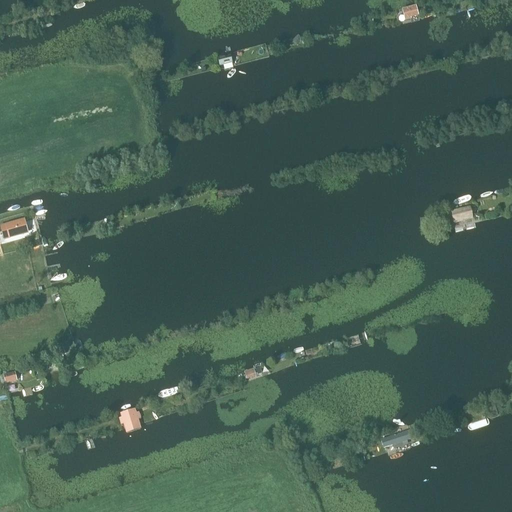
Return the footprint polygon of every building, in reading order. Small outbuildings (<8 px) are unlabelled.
[(417,8),(403,12),(406,20),(419,17),(417,8)] [(231,56),(218,59),(219,66),(233,63),(231,56)] [(470,209),(453,212),(455,221),(471,217),(470,209)] [(25,219),(1,226),(4,239),(29,232),(25,219)] [(63,347),(56,350),(59,358),(65,355),(63,347)] [(257,375),(254,369),(245,372),(246,375),(243,376),(245,380),(257,375)] [(16,372),(4,375),(6,384),(18,381),(16,372)] [(120,412),(127,433),(141,430),(135,408),(120,412)] [(408,431),(382,440),(385,449),(394,446),(395,449),(408,445),(408,442),(411,441),(408,431)]
